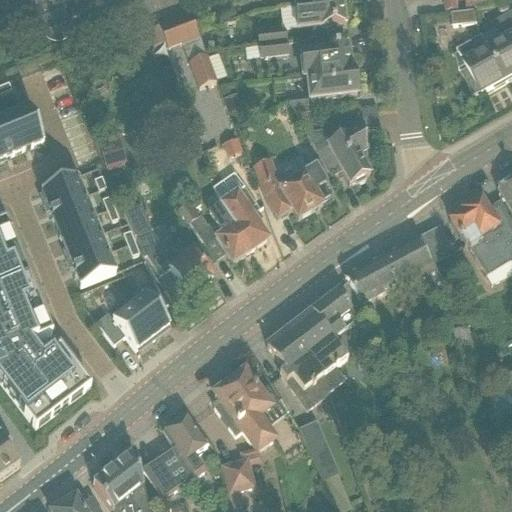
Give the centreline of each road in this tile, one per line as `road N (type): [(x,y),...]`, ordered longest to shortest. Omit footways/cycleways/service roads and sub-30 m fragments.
road 1 (secondary): [(134,406),(426,187)]
road 2 (residential): [(12,187),(66,323),(134,406)]
road 3 (residential): [(426,187),(407,148),(391,0)]
road 4 (secondary): [(9,511),(134,406)]
